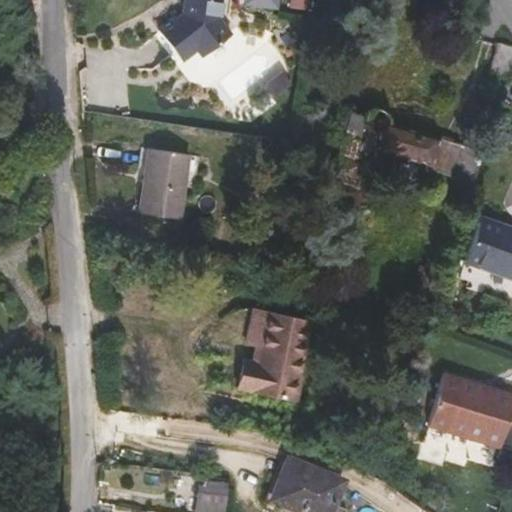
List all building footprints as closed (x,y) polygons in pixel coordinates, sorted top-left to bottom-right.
[(217,18),(219,0),(184,0),(183,10),(183,12),(176,18),(174,53),(179,59),(195,47),(201,55),(229,33),(217,18)] [(290,0),(290,9),(307,11),(308,0),(290,0)] [(174,53),(176,18),(174,19),(172,17),(156,30),(174,53)] [(488,74),(508,81),(511,68),(511,49),(498,45),(488,74)] [(363,189),(375,149),(434,165),(432,170),(475,184),(486,151),(391,124),(390,118),(387,112),(382,108),(376,109),(370,112),(365,116),(349,112),(328,179),(363,189)] [(138,212),(178,218),(189,154),(148,148),(138,212)] [(511,228),(479,217),(464,260),(511,278),(511,228)] [(274,244),(259,240),(256,253),(271,257),(274,244)] [(246,343),(260,346),(268,312),(254,309),(246,343)] [(292,400),(310,321),(268,312),(260,346),(256,363),(241,360),(235,388),(292,400)] [(442,373),(425,426),(502,449),(511,415),(511,395),(493,389),(492,394),(476,389),(478,384),(442,373)] [(306,511),(327,511),(341,481),(288,459),(272,498),(306,511)] [(214,511),(223,511),(227,488),(199,485),(196,509),(214,511)]
